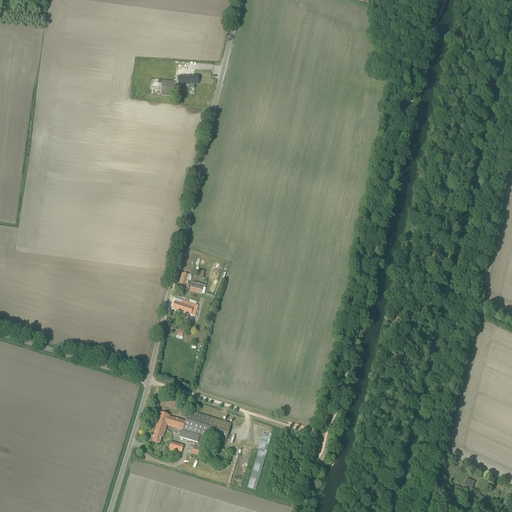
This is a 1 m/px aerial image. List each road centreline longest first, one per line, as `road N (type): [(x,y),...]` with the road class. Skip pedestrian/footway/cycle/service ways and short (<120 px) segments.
road 1 (unclassified): [(148,380),(239,0)]
road 2 (track): [(429,511),(511,165)]
road 3 (track): [(325,437),(148,380)]
road 4 (unclassified): [(148,380),(0,332)]
road 5 (unclassified): [(108,511),(148,380)]
